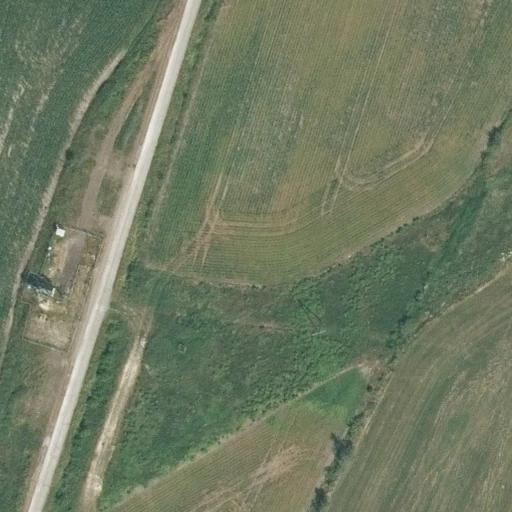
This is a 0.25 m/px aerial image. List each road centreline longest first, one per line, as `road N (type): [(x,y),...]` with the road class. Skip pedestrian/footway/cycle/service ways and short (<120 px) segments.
road 1 (track): [(37,511),(198,0)]
road 2 (track): [(189,25),(151,59),(100,160),(66,287)]
